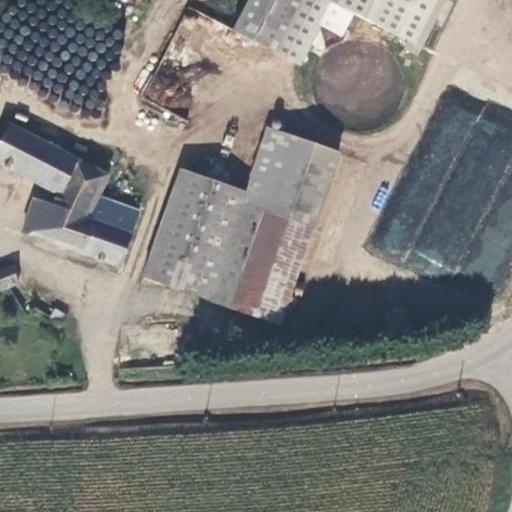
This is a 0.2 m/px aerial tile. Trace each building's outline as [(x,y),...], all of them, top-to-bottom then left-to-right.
[(231,0),(221,20),(264,41),(284,0),(231,0)] [(468,268),(492,279),(511,238),(511,178),(510,177),(504,154),(509,145),(496,139),(511,135),(487,123),(464,129),(461,115),(438,104),(412,160),(417,184),(433,180),(438,169),(457,179),(460,190),(438,196),(422,188),(403,192),(377,246),(395,254),(412,251),(454,271),(468,268)] [(202,290),(274,315),(335,143),(264,119),(240,187),(202,290)] [(113,259),(132,206),(106,197),(104,200),(90,195),(101,173),(2,121),(0,123),(0,162),(46,187),(41,199),(21,193),(13,226),(113,259)] [(174,163),(137,267),(202,290),(240,187),(174,163)]
